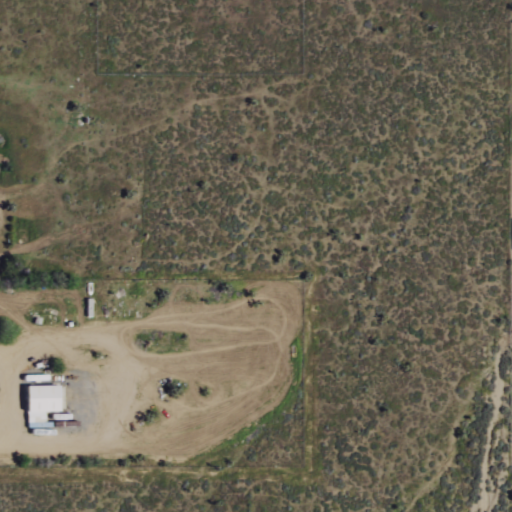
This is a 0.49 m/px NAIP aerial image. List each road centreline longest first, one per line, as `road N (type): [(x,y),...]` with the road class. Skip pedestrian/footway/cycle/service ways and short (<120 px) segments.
road 1 (track): [(511,472),(0,486)]
road 2 (track): [(0,343),(92,335),(121,348),(129,370),(121,406),(100,428)]
road 3 (track): [(0,80),(23,86),(43,107),(50,161),(31,191),(0,203)]
